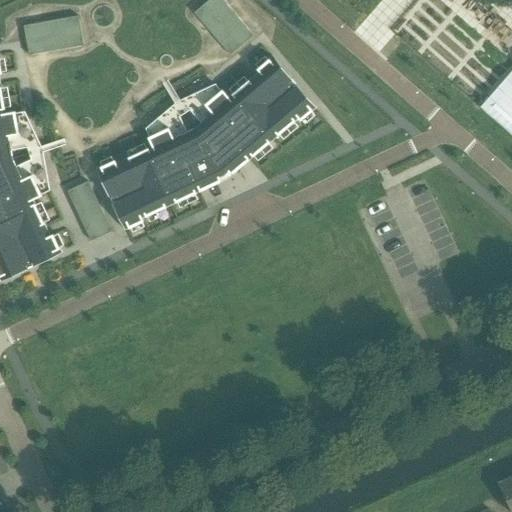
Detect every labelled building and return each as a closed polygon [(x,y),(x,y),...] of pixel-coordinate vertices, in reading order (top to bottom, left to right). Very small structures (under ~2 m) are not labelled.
[(222,0),(209,0),(194,13),(230,55),(253,36),(222,0)] [(78,16),(24,26),(29,55),(83,46),(78,16)] [(315,108),(273,58),(258,70),(260,73),(229,99),(223,91),(206,106),(212,113),(194,128),(173,138),(169,129),(149,139),(153,148),(117,165),(115,162),(98,170),(126,229),(143,221),(142,218),(221,181),(220,178),(229,172),(231,175),(298,118),(300,120),(315,108)] [(0,278),(1,281),(60,253),(52,236),(49,237),(32,201),(41,197),(31,176),(23,180),(13,159),(9,136),(18,135),(14,112),(5,114),(0,87),(0,74),(1,74),(0,68),(0,278)] [(511,72),(481,108),(511,135),(511,72)] [(305,117),(301,120),(307,127),(311,124),(305,117)] [(88,181),(67,191),(91,241),(112,232),(88,181)] [(511,476),(499,483),(511,510),(511,476)]
